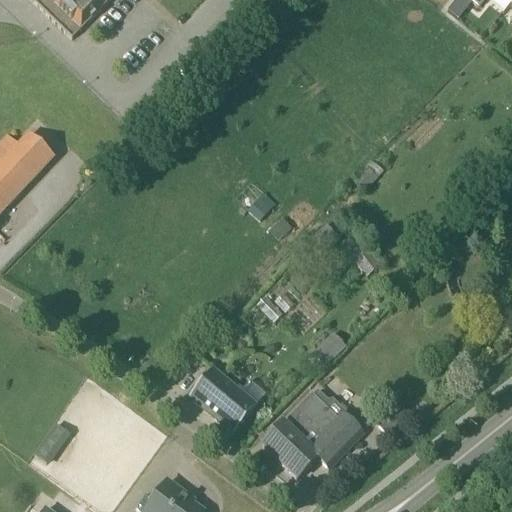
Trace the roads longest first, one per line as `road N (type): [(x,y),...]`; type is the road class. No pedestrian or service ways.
road 1 (unclassified): [(302,511),(0,300)]
road 2 (secondary): [(409,500),(511,418)]
